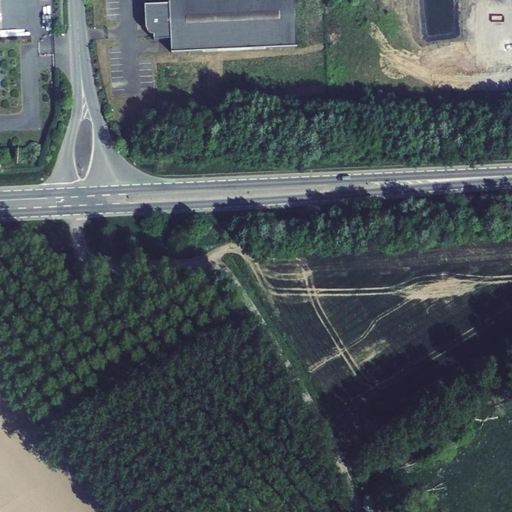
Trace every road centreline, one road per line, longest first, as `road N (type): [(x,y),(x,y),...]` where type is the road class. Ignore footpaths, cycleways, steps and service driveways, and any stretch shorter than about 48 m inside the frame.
road 1 (unclassified): [(75,210),(79,248),(93,266),(199,263),(230,277),(305,391),(359,511)]
road 2 (secondary): [(511,172),(110,190)]
road 3 (secondary): [(112,208),(511,179)]
road 4 (unclassified): [(77,40),(78,105),(64,193)]
road 5 (unclassified): [(110,190),(77,40)]
